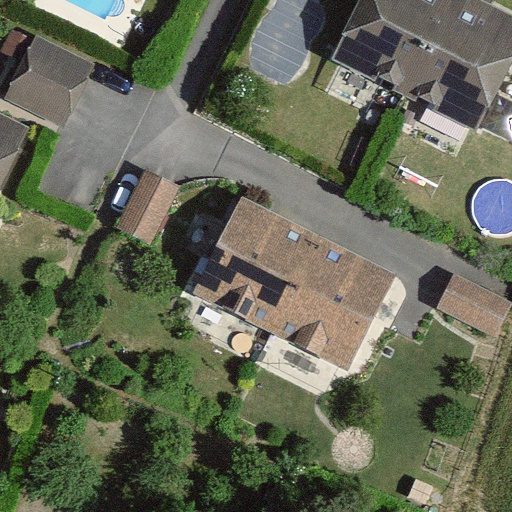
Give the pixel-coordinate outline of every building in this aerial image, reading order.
[(269,0),(246,61),(293,79),(322,3),(315,0),(269,0)] [(365,0),(332,54),(490,144),(511,101),(511,22),(467,0),(365,0)] [(64,133),(96,66),(36,37),(4,104),(64,133)] [(0,122),(0,229),(45,148),(0,122)] [(160,239),(179,179),(146,168),(126,229),(160,239)] [(238,200),(193,297),(371,379),(416,282),(238,200)] [(511,277),(482,257),(457,293),(511,330),(511,277)]
